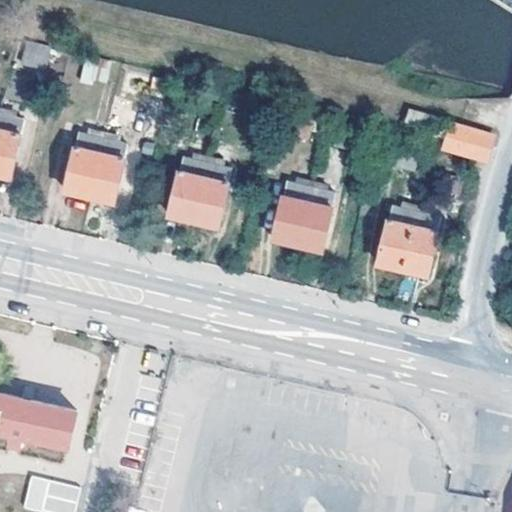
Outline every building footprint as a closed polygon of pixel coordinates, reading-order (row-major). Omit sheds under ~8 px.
[(52,46),(29,41),(25,62),(47,68),(52,46)] [(101,58),(84,54),(77,81),(94,85),(101,58)] [(183,95),(202,91),(203,83),(187,79),(183,95)] [(202,91),(183,95),(180,107),(197,110),(202,91)] [(278,103),(273,127),(284,130),(287,119),(298,122),(295,135),(310,139),(317,113),(278,103)] [(408,108),(404,124),(426,129),(430,113),(408,108)] [(28,120),(0,113),(0,173),(14,177),(28,120)] [(496,135),(454,121),(447,143),(489,158),(496,135)] [(129,143),(80,132),(66,189),(116,201),(129,143)] [(424,147),(387,136),(381,161),(418,171),(424,147)] [(235,167),(185,155),(171,214),(221,225),(235,167)] [(311,185),(290,180),(277,238),(325,249),(337,191),(325,188),(319,185),(311,185)] [(442,215),(392,204),(379,262),(429,273),(442,215)] [(0,433),(72,450),(79,413),(0,394),(0,433)] [(31,442),(19,439),(17,447),(30,450),(31,442)] [(39,511),(74,511),(79,484),(29,475),(22,509),(39,511)]
